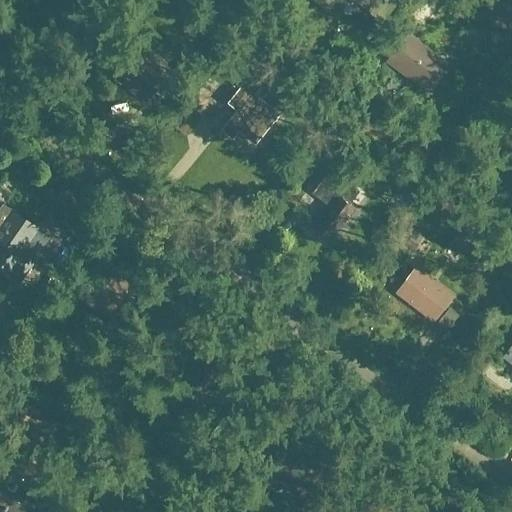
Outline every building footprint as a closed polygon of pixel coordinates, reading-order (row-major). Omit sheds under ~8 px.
[(334,0),(337,1),(352,0),(362,0),(375,9),(381,0),(334,0)] [(443,65),(407,38),(388,62),(418,85),(427,74),(433,79),(443,65)] [(118,67),(112,62),(106,71),(144,102),(164,77),(130,50),(118,67)] [(260,86),(249,77),(228,103),(238,111),(222,130),(232,138),(238,130),(254,143),(278,114),(253,94),(260,86)] [(312,226),(332,241),(356,210),(349,205),(359,193),(330,170),(311,194),(327,207),(312,226)] [(0,270),(18,283),(31,266),(21,259),(17,256),(36,229),(2,205),(0,208),(0,270)] [(347,222),(331,244),(351,258),(361,243),(350,235),(355,227),(347,222)] [(451,297),(415,270),(398,293),(433,320),(451,297)] [(128,284),(113,272),(96,295),(90,291),(83,299),(105,317),(104,319),(115,327),(134,303),(121,293),(128,284)] [(46,295),(37,280),(25,287),(34,302),(46,295)] [(193,395),(204,403),(221,378),(196,362),(179,386),(190,394),(189,396),(191,397),(193,395)] [(228,421),(217,413),(203,433),(214,441),(228,421)] [(293,501),(318,469),(288,446),(263,478),(293,501)] [(269,461),(258,453),(242,475),(252,483),(269,461)] [(31,511),(33,510),(3,487),(0,490),(0,511),(31,511)]
